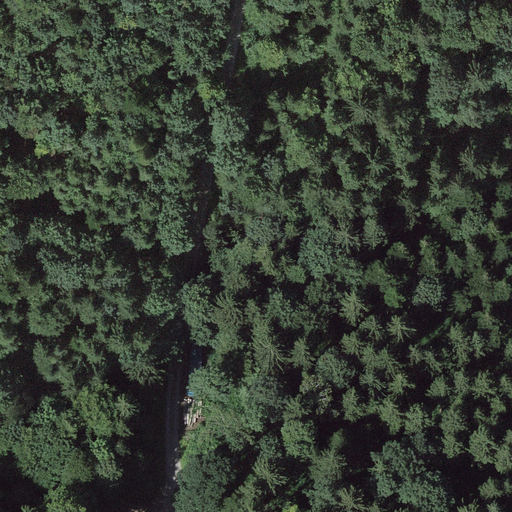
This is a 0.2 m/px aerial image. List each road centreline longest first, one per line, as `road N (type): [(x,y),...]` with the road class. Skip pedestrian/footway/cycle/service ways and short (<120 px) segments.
road 1 (track): [(215,129),(179,343),(169,491),(176,505)]
road 2 (track): [(0,472),(135,509),(176,505)]
road 3 (track): [(242,0),(215,129)]
